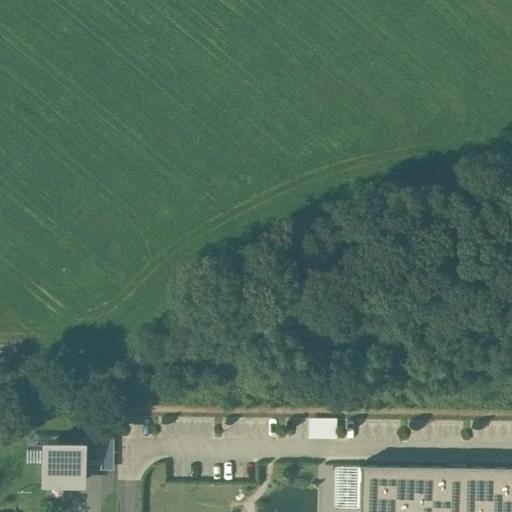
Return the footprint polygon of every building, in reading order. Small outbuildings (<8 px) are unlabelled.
[(308,419),(307,438),(335,438),(335,420),(308,419)] [(83,445),(82,469),(101,470),(101,437),(81,437),(81,445),(83,445)] [(81,445),(43,445),(42,485),(75,485),(80,483),(82,478),(82,469),(83,445),(81,445)] [(511,511),(511,466),(359,465),(359,467),(359,507),(358,511),(511,511)] [(333,506),(359,507),(359,467),(334,466),(333,506)]
